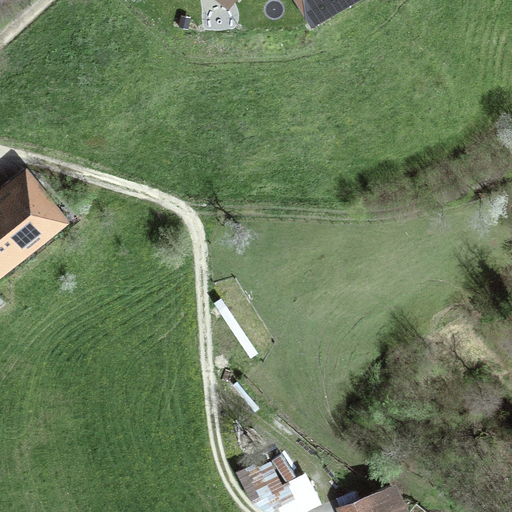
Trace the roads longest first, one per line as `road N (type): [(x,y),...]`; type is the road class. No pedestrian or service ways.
road 1 (track): [(183,220),(410,213),(452,201),(511,159)]
road 2 (track): [(183,220),(194,230),(205,275),(214,436),(221,464),(252,511)]
road 3 (track): [(387,474),(308,430),(206,310)]
road 4 (track): [(0,155),(127,190),(183,220)]
